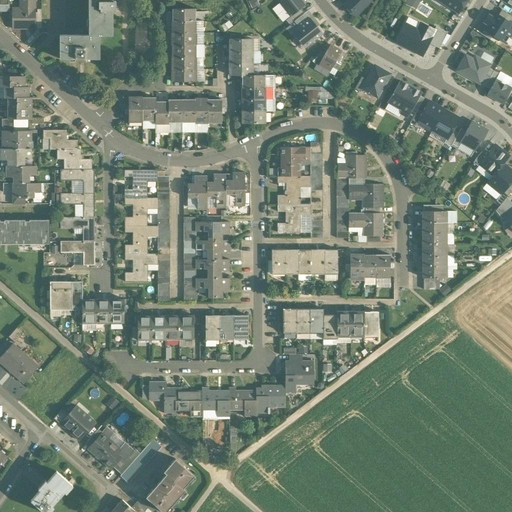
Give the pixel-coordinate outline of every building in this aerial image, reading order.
[(34,0),(23,0),(24,9),(11,9),(11,29),(35,29),(35,28),(35,14),(34,0)] [(87,0),(88,35),(59,36),(59,60),(98,60),(98,36),(111,36),(110,0),(87,0)] [(304,6),(299,0),(282,0),(280,2),(291,17),(300,10),(304,6)] [(370,1),(369,0),(348,0),(343,6),(355,17),(370,1)] [(439,0),(458,12),(466,0),(439,0)] [(194,10),(172,10),(172,22),(194,22),(194,10)] [(294,22),(303,14),(300,10),(291,17),(286,21),(289,26),(294,22)] [(498,16),(511,25),(511,17),(501,10),(498,16)] [(315,25),(317,27),(319,25),(308,11),(303,14),(294,22),(298,27),(312,16),(317,23),(315,25)] [(511,25),(498,16),(491,12),(480,27),(484,30),(482,33),(491,39),(493,36),(506,44),(511,34),(511,33),(511,32),(511,25)] [(298,27),(291,33),(304,49),(323,35),(317,27),(315,25),(317,23),(312,16),(298,27)] [(172,22),(171,22),(171,34),(194,34),(194,22),(172,22)] [(434,31),(420,24),(417,30),(405,24),(395,43),(422,56),(428,44),(434,31)] [(434,31),(428,44),(439,49),(447,33),(435,27),(434,31)] [(194,34),(171,34),(171,46),(194,46),(194,34)] [(252,40),(229,40),(229,52),(252,52),(252,40)] [(194,46),(171,46),(171,58),(194,58),(194,46)] [(328,51),(327,50),(319,65),(330,71),(332,68),(341,52),(331,46),(328,51)] [(252,52),(229,52),(229,64),(252,64),(252,52)] [(341,52),(332,68),(337,71),(346,55),(341,52)] [(477,63),(465,56),(457,71),(465,76),(467,76),(470,78),(471,79),(479,84),(488,69),(490,65),(479,60),(477,63)] [(194,58),(171,58),(171,70),(172,70),(194,70),(194,58)] [(252,64),(229,64),(229,76),(242,76),(251,76),(252,64)] [(390,75),(374,66),(366,80),(361,89),(362,89),(377,98),(390,75)] [(479,84),(490,90),(495,80),(499,74),(488,69),(479,84)] [(194,70),(172,70),(172,82),(194,82),(194,70)] [(251,76),(242,76),(241,88),(264,88),(264,76),(251,76)] [(24,77),(0,77),(0,88),(4,88),(24,88),(24,77)] [(361,89),(366,80),(361,77),(354,90),(360,93),(362,89),(361,89)] [(511,89),(495,80),(490,90),(487,95),(503,104),(511,89)] [(420,93),(400,82),(388,103),(403,111),(402,112),(402,114),(403,115),(405,116),(407,116),(408,114),(410,111),(419,96),(420,93)] [(308,100),(319,100),(319,87),(308,87),(308,100)] [(24,88),(4,88),(4,98),(7,98),(28,98),(28,88),(27,88),(24,88)] [(264,88),(241,88),(241,100),(264,100),(264,88)] [(424,99),(419,96),(410,111),(415,114),(417,111),(424,99)] [(28,98),(7,98),(7,109),(31,109),(31,98),(28,98)] [(142,98),(128,98),(128,122),(142,122),(142,121),(142,98)] [(155,98),(142,98),(142,121),(155,121),(155,102),(155,98)] [(181,100),(168,100),(168,102),(168,123),(181,123),(181,100)] [(194,100),(181,100),(181,123),(194,123),(194,100)] [(207,100),(194,100),(194,123),(207,123),(207,100)] [(221,100),(207,100),(207,123),(207,124),(220,124),(221,100)] [(264,100),(241,100),(241,112),(264,112),(264,100)] [(168,102),(155,102),(155,121),(155,125),(168,125),(168,123),(168,102)] [(432,131),(444,110),(429,102),(422,113),(417,123),(432,131)] [(31,109),(7,109),(7,120),(13,120),(31,120),(31,118),(31,109)] [(459,119),(444,110),(432,131),(446,140),(452,130),(459,119)] [(415,127),(417,123),(422,113),(417,111),(415,114),(410,124),(415,127)] [(264,112),(241,112),(241,124),(264,124),(264,112)] [(487,131),(472,122),(466,132),(460,143),(475,151),(478,144),(480,144),(487,131)] [(460,143),(466,132),(461,129),(458,134),(452,144),(457,147),(460,143)] [(452,144),(458,134),(452,130),(446,140),(444,143),(450,147),(452,144)] [(66,131),(43,131),(43,140),(49,140),(49,150),(58,150),(77,150),(77,141),(66,141),(66,131)] [(13,132),(3,132),(3,149),(24,149),(24,142),(29,142),(29,132),(13,132)] [(509,157),(495,145),(486,156),(479,165),(480,165),(493,176),(503,164),(509,157)] [(305,150),(277,150),(277,156),(280,156),(280,162),(283,165),(285,165),(285,169),(277,169),(277,177),(299,177),(299,160),(310,160),(310,155),(310,149),(310,148),(305,148),(305,150)] [(3,149),(0,149),(0,161),(7,161),(7,167),(25,167),(25,159),(32,159),(32,149),(24,149),(3,149)] [(77,150),(58,150),(58,160),(64,160),(64,170),(91,170),(91,160),(81,160),(81,150),(77,150)] [(479,165),(486,156),(481,152),(474,162),(473,163),(478,167),(480,165),(479,165)] [(365,156),(345,156),(345,167),(337,167),(337,179),(348,179),(366,179),(365,156)] [(493,176),(487,183),(501,194),(501,195),(507,187),(511,180),(511,171),(503,164),(493,176)] [(7,167),(6,167),(6,178),(12,178),(12,184),(29,184),(29,176),(36,176),(36,167),(25,167),(7,167)] [(64,170),(60,170),(60,181),(83,181),(83,194),(94,194),(94,170),(91,170),(64,170)] [(157,171),(124,171),(124,177),(133,177),(133,186),(132,186),(132,190),(124,190),(124,199),(146,199),(146,182),(157,182),(157,177),(157,172),(157,171)] [(244,173),(232,173),(232,181),(225,181),(225,207),(235,207),(244,207),(244,173)] [(225,181),(225,175),(213,175),(213,183),(206,183),(206,197),(216,197),(216,208),(225,208),(225,207),(225,181)] [(194,177),(194,185),(187,185),(187,198),(197,198),(197,210),(206,210),(206,197),(206,183),(206,177),(194,177)] [(299,177),(277,177),(277,183),(286,183),(286,192),(285,192),(285,197),(277,197),(277,205),(300,205),(299,188),(310,188),(310,185),(310,179),(310,177),(299,177)] [(29,184),(12,184),(12,199),(25,199),(40,199),(40,192),(40,184),(29,184)] [(366,185),(348,185),(348,191),(348,197),(363,197),(363,209),(379,209),(383,208),(383,185),(366,185)] [(511,191),(507,187),(501,195),(501,194),(496,201),(501,205),(507,197),(511,191)] [(83,194),(60,194),(60,205),(81,205),(81,218),(94,218),(94,194),(83,194)] [(502,220),(504,218),(511,212),(511,204),(507,197),(501,205),(495,211),(502,220)] [(124,199),(124,205),(133,205),(133,213),(132,213),(132,218),(124,218),(124,227),(147,227),(147,209),(157,209),(157,207),(157,201),(157,199),(146,199),(124,199)] [(300,205),(277,205),(277,212),(285,212),(286,212),(286,220),(285,220),(285,225),(277,225),(277,233),(310,233),(310,227),(310,221),(310,215),(310,209),(310,205),(300,205)] [(423,212),(423,223),(447,223),(447,212),(435,212),(423,212)] [(366,214),(348,214),(348,225),(362,225),(362,237),(383,237),(383,214),(379,214),(366,214)] [(81,218),(60,218),(60,229),(83,229),(83,242),(94,242),(94,218),(81,218)] [(48,220),(0,220),(0,244),(48,244),(48,220)] [(229,222),(195,223),(195,224),(195,230),(195,232),(207,232),(207,241),(215,241),(222,241),(222,235),(229,235),(229,222)] [(447,223),(423,223),(423,234),(446,234),(447,223)] [(147,227),(124,227),(124,233),(133,233),(133,241),(132,241),(132,245),(124,245),(124,254),(147,254),(147,238),(157,238),(157,231),(157,227),(147,227)] [(446,234),(423,234),(423,245),(446,245),(446,234)] [(229,247),(215,247),(215,241),(207,241),(195,241),(195,242),(195,248),(195,251),(207,251),(207,260),(215,260),(221,260),(221,254),(229,254),(229,247)] [(83,242),(60,242),(60,253),(82,253),(82,266),(94,265),(94,242),(83,242)] [(446,245),(423,245),(422,256),(446,256),(446,245)] [(277,254),(277,251),(271,251),(271,273),(285,273),(285,254),(277,254)] [(298,254),(290,254),(290,251),(285,251),(285,254),(285,273),(298,273),(298,254)] [(311,254),(303,254),(303,251),(298,251),(298,254),(298,273),(311,273),(311,254)] [(316,254),(316,251),(311,251),(311,254),(311,273),(324,273),(324,254),(316,254)] [(337,254),(330,254),(330,251),(324,251),(324,254),(324,273),(337,273),(337,254)] [(147,254),(124,254),(124,261),(133,261),(133,269),(132,269),(132,274),(124,274),(124,282),(147,282),(147,265),(157,265),(157,261),(157,255),(157,254),(147,254)] [(363,255),(349,256),(349,280),(363,280),(363,278),(363,255)] [(375,278),(375,255),(363,255),(363,278),(375,278)] [(389,279),(389,255),(375,255),(375,278),(375,279),(389,279)] [(446,256),(422,256),(422,267),(446,267),(446,256)] [(207,260),(195,260),(195,266),(195,269),(207,269),(207,279),(221,279),(221,273),(229,273),(229,266),(215,266),(215,260),(207,260)] [(446,267),(422,267),(422,279),(435,279),(446,279),(446,267)] [(207,279),(195,279),(195,284),(195,289),(208,289),(208,298),(222,298),(222,291),(229,291),(229,280),(221,279),(207,279)] [(60,282),(50,282),(50,307),(60,307),(60,282)] [(71,282),(60,282),(60,307),(71,307),(71,282)] [(82,282),(71,282),(71,307),(82,307),(82,282)] [(96,303),(87,303),(87,300),(82,300),(82,322),(96,322),(96,303)] [(109,322),(109,303),(101,303),(101,300),(96,300),(96,303),(96,322),(109,322)] [(123,303),(115,303),(115,300),(109,300),(109,303),(109,322),(123,322),(123,303)] [(296,313),(288,313),(288,310),(282,310),(282,332),(296,332),(296,313)] [(309,313),(302,313),(302,310),(296,310),(296,313),(296,332),(309,332),(309,313)] [(322,313),(315,313),(315,310),(309,310),(309,313),(309,332),(323,332),(322,316),(322,313)] [(364,316),(356,316),(356,312),(350,312),(350,316),(350,335),(364,335),(364,316)] [(378,315),(369,315),(369,312),(364,312),(364,316),(364,335),(378,335),(378,315)] [(342,316),(342,313),(336,313),(336,319),(336,335),(350,335),(350,316),(342,316)] [(156,320),(156,316),(151,316),(151,318),(151,320),(151,339),(165,339),(165,320),(156,320)] [(170,320),(170,316),(165,316),(165,320),(165,339),(179,339),(179,320),(170,320)] [(192,320),(185,320),(185,316),(179,317),(179,320),(179,339),(192,339),(192,320)] [(211,319),(211,316),(205,316),(205,338),(219,338),(219,319),(211,319)] [(225,319),(225,316),(219,316),(219,319),(219,338),(233,338),(233,319),(225,319)] [(239,316),(233,316),(233,319),(233,338),(247,338),(247,319),(239,319),(239,316)] [(336,319),(328,319),(328,316),(322,316),(323,332),(323,337),(336,337),(336,335),(336,319)] [(151,320),(143,320),(143,317),(137,317),(137,339),(151,339),(151,320)] [(23,333),(17,328),(9,337),(15,342),(23,333)] [(24,354),(12,344),(0,357),(0,358),(14,371),(13,373),(24,382),(36,368),(22,356),(24,354)] [(302,361),(289,361),(289,363),(290,363),(290,369),(285,369),(285,385),(285,392),(285,393),(295,393),(295,382),(313,382),(313,361),(302,361)] [(165,382),(148,382),(148,401),(163,401),(163,414),(175,414),(175,411),(175,389),(165,389),(165,382)] [(285,385),(260,385),(260,388),(256,388),(256,392),(256,414),(269,414),(269,408),(285,408),(285,393),(285,392),(285,385)] [(202,392),(181,392),(181,388),(175,388),(175,389),(175,411),(190,411),(190,418),(202,418),(202,414),(202,410),(202,392)] [(229,392),(208,392),(208,388),(202,388),(202,392),(202,410),(217,410),(217,417),(229,417),(229,410),(229,392)] [(256,392),(235,392),(235,388),(229,388),(229,389),(229,392),(229,410),(244,410),(244,417),(256,417),(256,414),(256,392)] [(106,402),(114,407),(119,400),(111,395),(106,402)] [(68,415),(61,423),(81,440),(95,423),(75,406),(68,415)] [(68,415),(62,409),(53,419),(60,424),(61,423),(68,415)] [(97,431),(86,443),(90,447),(101,435),(97,431)] [(90,447),(88,450),(110,469),(113,466),(121,458),(120,458),(116,454),(120,450),(102,434),(90,447)] [(153,440),(141,452),(150,460),(161,447),(153,440)] [(133,462),(120,477),(128,484),(150,460),(141,452),(133,462)] [(124,454),(120,458),(121,458),(113,466),(122,474),(133,462),(124,454)] [(175,459),(163,472),(166,474),(182,489),(194,476),(175,459)] [(56,473),(47,483),(45,482),(38,490),(40,491),(30,502),(42,511),(49,511),(53,508),(51,507),(64,492),(65,494),(72,487),(56,473)] [(166,474),(145,498),(161,511),(165,511),(185,491),(182,489),(166,474)] [(144,511),(148,508),(139,500),(135,504),(143,511),(144,511)] [(131,509),(122,501),(112,511),(133,511),(134,511),(131,509)]
